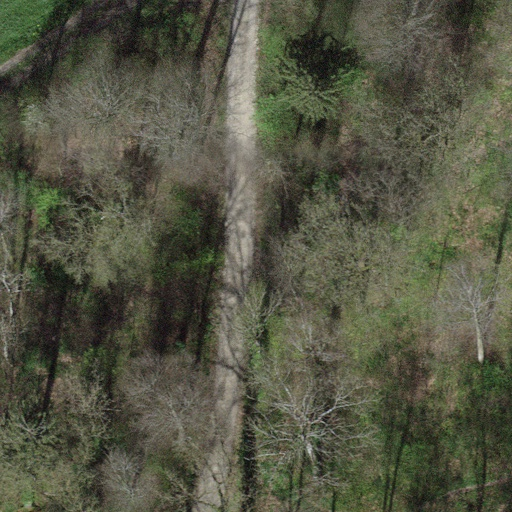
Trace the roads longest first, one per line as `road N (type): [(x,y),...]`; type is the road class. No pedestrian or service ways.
road 1 (track): [(210,511),(230,355),(246,0)]
road 2 (track): [(0,87),(121,0)]
